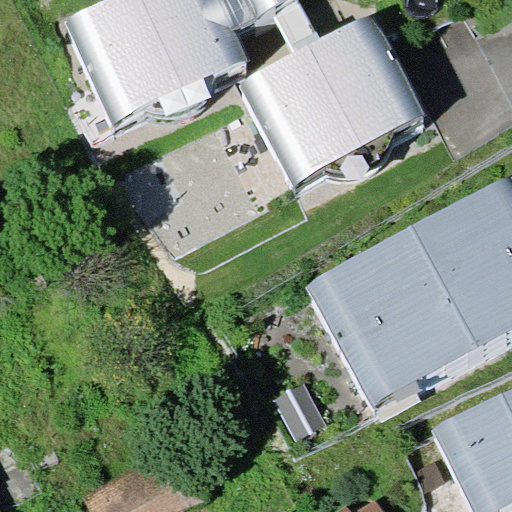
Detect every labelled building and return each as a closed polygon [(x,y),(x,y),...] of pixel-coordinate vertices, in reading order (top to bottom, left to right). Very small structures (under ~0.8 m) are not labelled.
[(109,0),(64,21),(113,124),(250,59),(235,29),(220,0),(109,0)] [(220,0),(235,29),(274,9),(297,54),(323,41),(301,0),(220,0)] [(297,54),(240,85),(293,183),(425,112),(372,14),(323,41),(297,54)] [(511,175),(305,286),(372,406),(511,333),(511,175)] [(304,384),(276,399),(298,441),(327,426),(304,384)] [(511,393),(434,430),(473,511),(504,511),(511,508),(511,393)] [(83,496),(91,511),(183,511),(218,494),(189,440),(83,496)] [(437,462),(415,473),(425,494),(447,483),(437,462)] [(354,511),(350,511),(346,505),(336,511),(385,511),(376,498),(354,511)]
